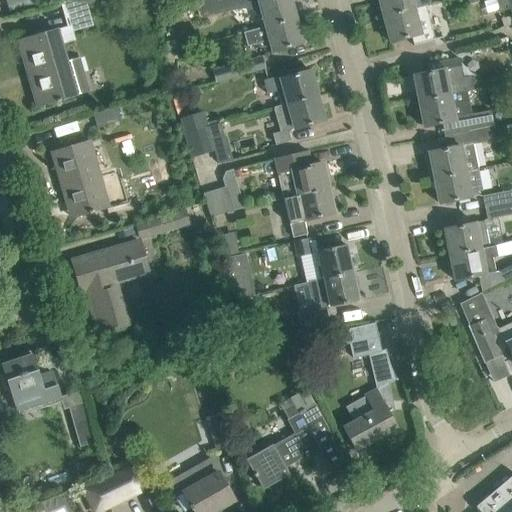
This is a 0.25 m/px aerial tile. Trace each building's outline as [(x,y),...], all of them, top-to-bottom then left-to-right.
[(44,104),(75,95),(70,77),(84,73),(80,57),(65,62),(60,45),(76,40),(73,31),(93,25),(85,0),(65,0),(60,2),(67,27),(56,30),(20,41),(29,73),(35,72),(44,104)] [(258,17),(261,28),(296,18),(290,0),(262,0),(258,1),(259,1),(250,1),(246,2),(245,0),(211,0),(196,4),(198,16),(203,18),(224,12),(235,9),(244,8),(251,9),(255,12),(258,17)] [(378,0),(383,17),(425,6),(430,4),(428,0),(378,0)] [(508,0),(494,0),(498,12),(511,8),(508,0)] [(425,6),(383,17),(390,42),(411,37),(413,45),(434,39),(425,6)] [(296,18),(261,28),(243,33),(247,46),(269,39),(272,52),(303,43),(296,18)] [(212,70),(215,82),(264,68),(261,56),(212,70)] [(425,73),(413,75),(418,101),(466,91),(474,90),(471,76),(463,78),(459,59),(424,66),(425,73)] [(264,81),(268,94),(277,92),(280,106),(283,105),(287,104),(318,96),(310,70),(282,78),(281,76),(264,81)] [(470,130),(491,126),(488,111),(471,115),(466,91),(418,101),(424,127),(454,120),(454,119),(465,116),(468,131),(470,130)] [(280,106),(273,108),(280,131),(272,133),(275,145),(291,141),(288,131),(294,129),(325,121),(318,96),(287,104),(283,105),(280,106)] [(92,113),(96,128),(121,121),(117,106),(92,113)] [(194,127),(207,123),(204,113),(180,120),(192,158),(202,154),(194,127)] [(225,143),(218,120),(207,123),(194,127),(202,154),(222,148),(221,144),(225,143)] [(492,127),(491,126),(470,130),(473,142),(496,138),(506,134),(505,125),(492,127)] [(52,152),(62,185),(67,184),(77,216),(108,207),(89,142),(52,152)] [(429,152),(434,178),(478,169),(474,143),(459,146),(429,152)] [(274,159),(284,198),(328,188),(323,163),(309,166),(306,153),(308,152),(308,151),(274,159)] [(478,169),(434,178),(439,203),(478,196),(478,191),(482,190),(478,169)] [(225,187),(215,190),(222,214),(231,211),(225,187)] [(328,188),(284,198),(290,224),(291,224),(294,237),(307,234),(304,221),(334,214),(328,188)] [(210,217),(222,214),(215,190),(203,194),(210,217)] [(511,202),(511,190),(482,197),(485,208),(511,202)] [(487,219),(511,213),(511,202),(485,208),(487,219)] [(138,225),(141,238),(189,224),(185,211),(138,225)] [(444,229),(449,255),(479,249),(474,223),(444,229)] [(293,241),(296,257),(311,254),(308,238),(293,241)] [(141,241),(72,262),(76,277),(85,274),(88,288),(86,289),(98,333),(127,324),(115,282),(150,272),(141,241)] [(317,251),(324,279),(352,273),(346,245),(317,251)] [(479,249),(449,255),(454,280),(494,272),(491,258),(496,257),(494,246),(479,249)] [(246,255),(225,259),(229,278),(249,274),(246,255)] [(511,263),(498,270),(504,281),(511,276),(511,263)] [(352,273),(324,279),(309,282),(315,309),(297,312),(300,326),(314,323),(330,320),(327,307),(358,300),(352,273)] [(501,355),(500,355),(509,350),(511,356),(511,322),(499,329),(496,327),(481,293),(460,304),(468,326),(484,363),(501,355)] [(254,295),(238,299),(242,316),(258,312),(254,295)] [(302,331),(291,334),(297,355),(308,352),(302,331)] [(372,409),(342,426),(355,450),(397,428),(386,406),(392,402),(389,384),(398,380),(394,373),(391,367),(385,349),(381,350),(378,337),(349,344),(353,358),(369,354),(376,388),(364,395),(372,409)] [(205,348),(210,358),(208,359),(216,373),(230,366),(217,342),(205,348)] [(38,376),(31,355),(2,364),(19,415),(47,406),(46,401),(60,397),(52,372),(38,376)] [(79,439),(94,434),(84,402),(68,407),(79,439)] [(252,474),(253,477),(257,476),(263,488),(288,474),(284,467),(306,454),(307,457),(310,455),(309,454),(320,448),(315,439),(329,430),(314,404),(304,410),(303,409),(298,412),(299,413),(287,420),(294,433),(273,446),(272,444),(246,459),(254,473),(252,474)] [(208,417),(218,450),(231,446),(221,413),(220,413),(218,406),(207,410),(209,417),(208,417)] [(186,502),(189,507),(191,505),(194,511),(212,511),(234,500),(218,472),(210,458),(198,465),(168,482),(175,493),(182,489),(188,501),(186,502)] [(123,511),(152,511),(130,465),(94,483),(106,507),(118,501),(123,511)] [(511,511),(511,475),(476,506),(480,511),(511,511)]
